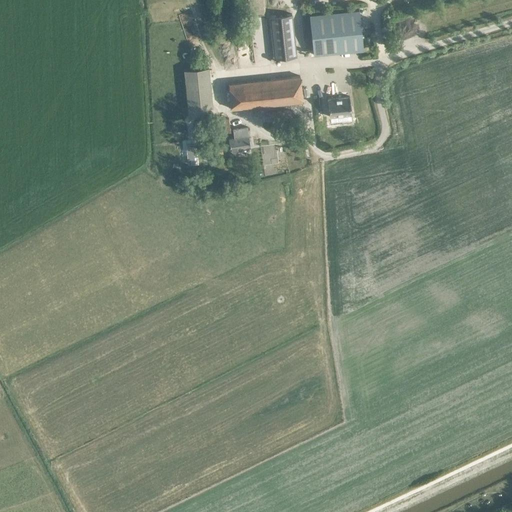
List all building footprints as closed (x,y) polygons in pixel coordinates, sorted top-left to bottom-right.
[(313,55),(363,49),(359,9),(309,14),(313,55)] [(274,57),(297,55),(292,12),(269,15),(274,57)] [(208,67),(184,69),(188,109),(212,107),(208,67)] [(231,109),(302,101),(300,75),(228,83),(231,109)] [(349,95),(328,98),(330,116),(351,114),(349,95)] [(230,149),(250,146),(247,126),(232,128),(234,136),(228,137),(230,149)] [(197,162),(196,151),(195,146),(192,147),(192,144),(186,144),(189,163),(197,162)]
